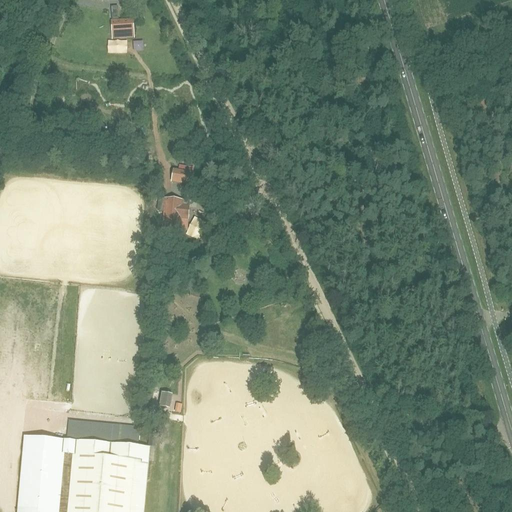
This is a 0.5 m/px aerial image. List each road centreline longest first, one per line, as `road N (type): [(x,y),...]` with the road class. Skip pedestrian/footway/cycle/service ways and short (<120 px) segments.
road 1 (track): [(422,511),(175,0)]
road 2 (secondary): [(511,433),(384,0)]
road 3 (track): [(511,439),(371,418)]
road 4 (track): [(58,0),(0,116)]
